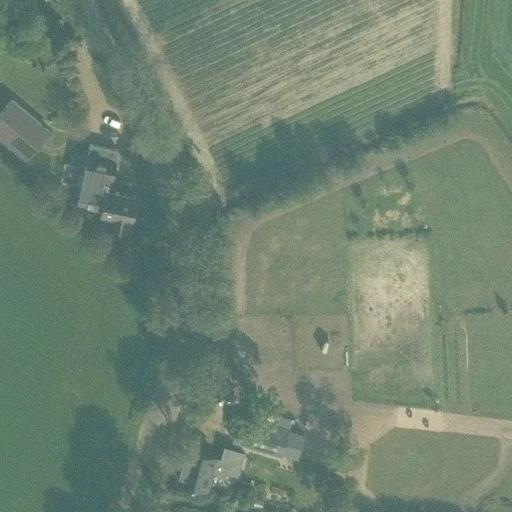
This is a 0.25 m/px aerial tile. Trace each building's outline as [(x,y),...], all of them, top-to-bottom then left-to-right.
[(11,98),(0,111),(0,138),(25,160),(49,130),(11,98)] [(89,144),(77,204),(100,209),(99,216),(109,218),(108,226),(127,230),(134,196),(107,190),(109,177),(111,178),(114,162),(117,150),(89,144)] [(208,145),(194,152),(209,184),(224,178),(208,145)] [(232,441),(252,447),(279,455),(287,428),(259,420),(240,414),(232,441)] [(176,479),(189,483),(204,487),(210,469),(223,473),(226,460),(204,454),(185,449),(176,479)]
